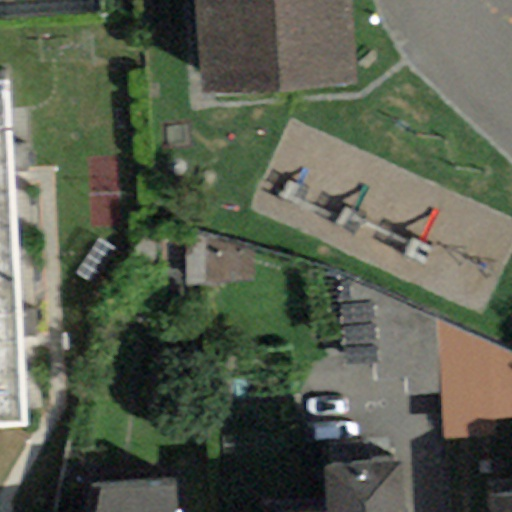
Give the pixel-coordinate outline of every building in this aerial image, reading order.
[(194,0),(202,96),(353,84),(347,0),(194,0)] [(5,83),(0,83),(0,245),(13,245),(5,83)] [(0,424),(22,423),(13,245),(0,245),(0,424)] [(403,511),(400,464),(324,469),(327,511),(403,511)] [(93,485),(88,511),(175,511),(172,479),(93,485)] [(489,511),(511,511),(511,495),(488,498),(489,511)]
